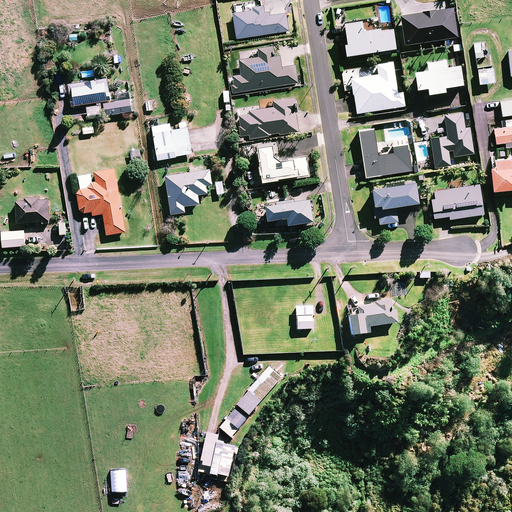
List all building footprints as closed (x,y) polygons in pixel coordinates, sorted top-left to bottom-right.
[(457,36),(452,7),(400,14),(404,44),(457,36)] [(362,30),(361,20),(344,22),(346,43),(344,43),(346,55),(395,48),(392,26),(362,30)] [(477,69),(493,66),(490,41),(473,43),(477,69)] [(446,66),(445,59),(426,61),(427,69),(414,71),(416,88),(427,87),(428,93),(445,91),(444,86),(462,84),(460,65),(446,66)] [(397,93),(392,62),(376,64),(378,74),(344,80),(346,89),(353,88),(357,113),(405,105),(403,92),(397,93)] [(493,66),(477,69),(479,84),(495,82),(493,66)] [(103,103),(111,102),(107,78),(69,84),(72,105),(103,101),(103,103)] [(111,102),(103,103),(105,115),(131,111),(130,99),(111,102)] [(156,101),(145,102),(146,110),(156,110),(156,101)] [(101,114),(100,105),(86,107),(87,115),(101,114)] [(465,128),(462,113),(444,115),(447,134),(431,136),(435,168),(450,165),(448,150),(453,150),(454,156),(473,153),(470,127),(465,128)] [(197,115),(188,116),(189,125),(198,124),(197,115)] [(511,125),(511,118),(503,120),(504,126),(492,127),(494,144),(506,142),(507,148),(511,147),(511,127),(511,126),(511,125)] [(170,130),(169,123),(151,126),(158,160),(192,153),(187,127),(170,130)] [(378,155),(374,129),(359,131),(366,177),(411,170),(407,144),(392,146),(393,152),(378,155)] [(256,143),(256,146),(261,181),(278,179),(278,177),(299,174),(300,177),(309,175),(306,155),(281,159),(273,153),(278,152),(276,140),(256,143)] [(141,159),(140,149),(130,150),(131,160),(141,159)] [(511,157),(495,159),(496,167),(490,167),(493,190),(511,187),(511,157)] [(77,193),(79,210),(84,212),(91,211),(92,215),(103,213),(106,234),(125,231),(114,168),(77,175),(80,187),(77,193)] [(212,184),(209,168),(165,175),(171,214),(185,212),(184,206),(199,203),(198,194),(207,193),(206,185),(212,184)] [(222,181),(215,182),(217,194),(223,193),(222,181)] [(415,181),(372,187),(374,205),(372,206),(374,217),(378,217),(380,223),(398,221),(396,205),(418,201),(415,181)] [(483,213),(478,184),(434,191),(435,198),(430,199),(433,218),(449,215),(449,219),(483,213)] [(39,199),(39,196),(19,197),(19,199),(15,199),(16,222),(41,221),(41,223),(49,223),(48,199),(39,199)] [(267,219),(276,217),(277,224),(289,223),(312,220),(309,198),(265,203),(267,219)] [(25,245),(23,230),(1,232),(2,247),(25,245)] [(391,311),(390,300),(373,302),(373,304),(357,306),(358,314),(347,315),(350,335),(369,332),(368,326),(396,323),(394,311),(391,311)] [(312,329),(311,306),(295,306),(296,329),(312,329)] [(207,327),(201,328),(203,343),(209,342),(207,327)] [(235,406),(247,416),(279,377),(267,367),(235,406)] [(247,416),(235,406),(217,428),(229,438),(247,416)]
